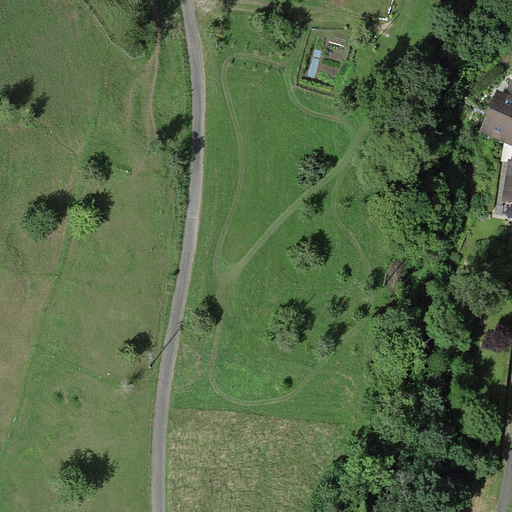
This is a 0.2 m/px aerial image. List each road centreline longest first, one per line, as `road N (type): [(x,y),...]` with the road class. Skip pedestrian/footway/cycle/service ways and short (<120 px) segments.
road 1 (track): [(156,511),(157,413),(197,156),(186,0)]
road 2 (track): [(186,3),(297,16),(337,0)]
